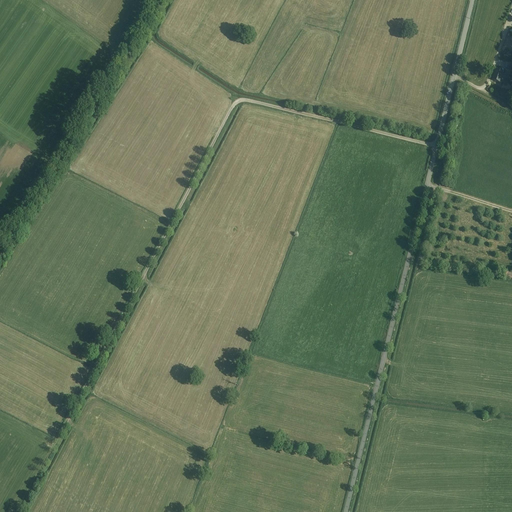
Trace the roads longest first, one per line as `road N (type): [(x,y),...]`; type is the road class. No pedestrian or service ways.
road 1 (track): [(436,145),(249,99),(231,107),(18,511)]
road 2 (unclassified): [(472,0),(345,511)]
road 3 (track): [(149,0),(0,239)]
